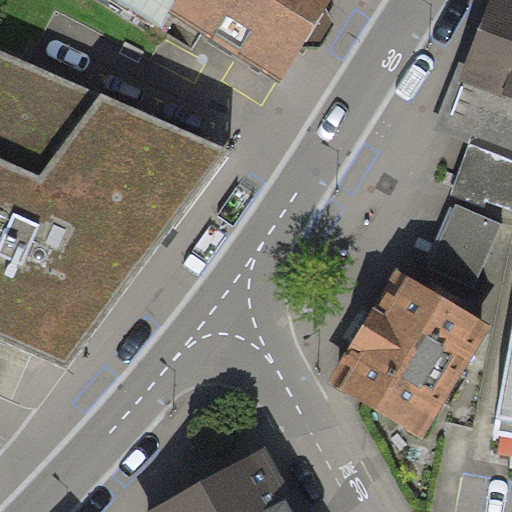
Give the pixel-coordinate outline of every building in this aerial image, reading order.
[(107,0),(165,37),(178,18),(188,0),(107,0)] [(282,84),(331,0),(188,0),(178,18),(282,84)] [(511,0),(494,0),(448,127),(497,145),(511,150),(511,0)] [(232,156),(0,54),(0,340),(67,369),(232,156)] [(511,150),(497,145),(478,197),(511,209),(511,150)] [(457,206),(429,270),(476,290),(503,226),(457,206)] [(420,431),(483,328),(402,279),(339,382),(420,431)] [(511,367),(502,424),(511,425),(511,367)] [(295,511),(266,458),(168,511),(295,511)]
